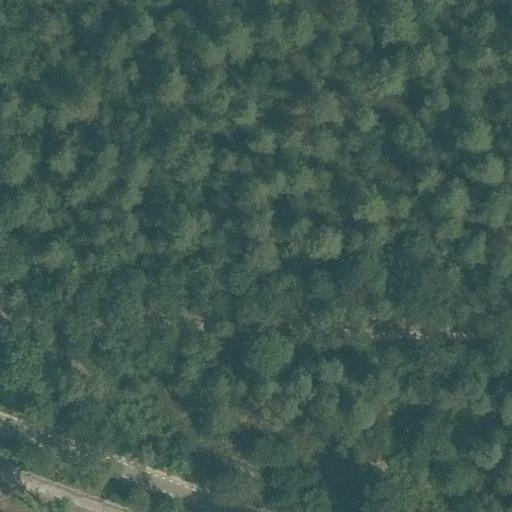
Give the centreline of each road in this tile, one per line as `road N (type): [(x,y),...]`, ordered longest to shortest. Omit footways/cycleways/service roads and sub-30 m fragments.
road 1 (track): [(0,314),(511,340)]
road 2 (tertiary): [(201,511),(0,426)]
